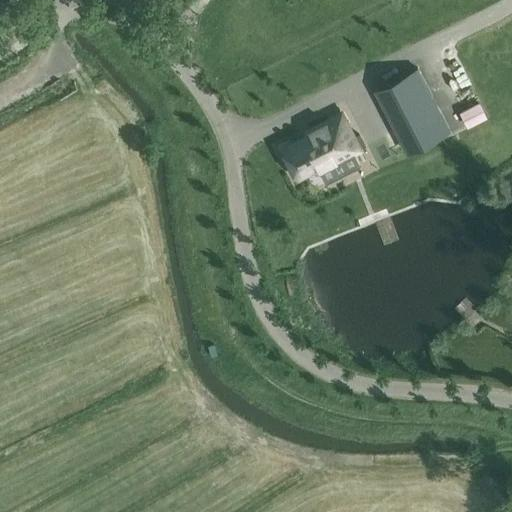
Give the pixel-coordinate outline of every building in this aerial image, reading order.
[(354,63),(358,78),(376,74),(372,58),(354,63)] [(381,86),(414,150),(450,132),(417,68),(381,86)] [(359,125),(374,120),(369,107),(354,113),(359,125)] [(360,150),(341,113),(305,132),(307,136),(282,149),(297,177),(313,169),(315,173),(320,171),(326,183),(359,166),(352,154),(360,150)] [(381,116),(361,125),(369,144),(389,135),(381,116)] [(211,356),(217,354),(214,343),(208,345),(211,356)]
